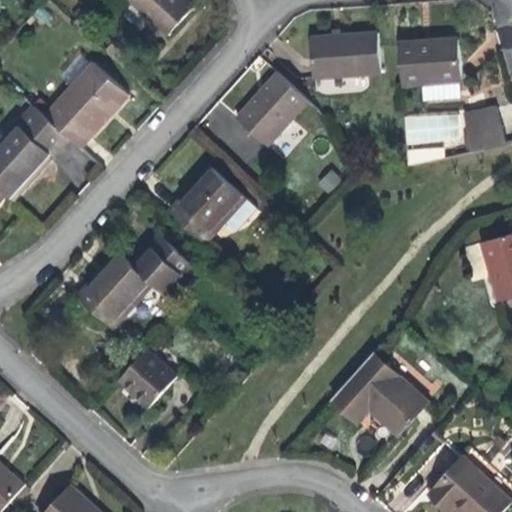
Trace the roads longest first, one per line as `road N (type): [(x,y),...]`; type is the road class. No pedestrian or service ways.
road 1 (residential): [(0,295),(121,180),(282,1)]
road 2 (residential): [(171,492),(0,352)]
road 3 (residential): [(370,511),(336,481),(261,479),(171,492)]
